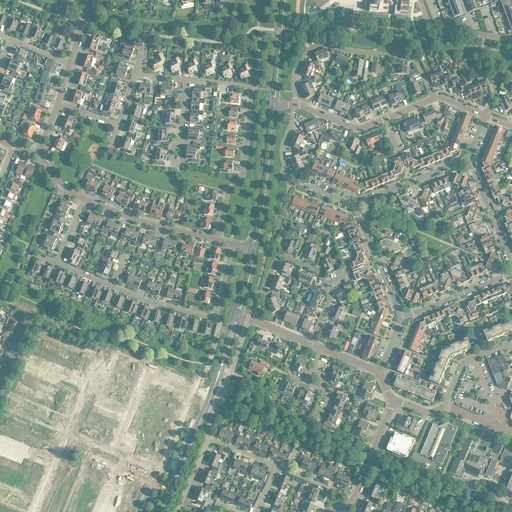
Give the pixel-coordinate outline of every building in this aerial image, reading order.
[(207,10),(213,10),(214,3),(210,3),(210,0),(202,0),(202,3),(207,4),(207,10)] [(232,8),(233,0),(220,0),(220,1),(217,0),(216,9),(220,10),(220,4),(233,5),(232,8)] [(502,5),(504,10),(511,7),(511,5),(511,2),(502,5)] [(478,3),(468,6),(470,12),(480,8),(478,3)] [(452,12),(460,9),(459,4),(450,7),(452,12)] [(395,6),(394,15),(401,15),(401,12),(403,12),(408,13),(408,8),(408,7),(395,6)] [(460,9),(452,12),(454,17),(462,14),(460,9)] [(6,23),(7,22),(9,16),(5,14),(4,17),(0,14),(0,26),(1,27),(4,20),(7,22),(6,23)] [(13,18),(9,16),(7,22),(6,23),(9,25),(7,29),(14,32),(18,22),(12,20),(13,18)] [(26,34),(29,35),(33,25),(29,23),(28,25),(22,23),(18,32),(25,36),(26,34)] [(33,25),(29,35),(32,36),(31,38),(38,41),(42,31),(36,29),(37,27),(33,25)] [(52,45),(53,43),(54,41),(56,36),(53,34),(52,34),(51,36),(45,34),(41,43),(49,46),(50,44),(52,45)] [(89,43),(98,45),(99,39),(106,42),(107,39),(95,35),(94,38),(91,37),(89,43)] [(60,37),(56,36),(54,41),(53,43),(56,44),(54,49),(62,52),(66,42),(60,40),(61,37),(60,37)] [(132,54),(134,48),(133,48),(134,45),(122,41),(120,45),(123,46),(122,50),(132,54)] [(87,49),(96,51),(98,45),(89,43),(87,49)] [(17,58),(23,61),(24,58),(22,57),(25,50),(20,48),(19,50),(16,48),(13,54),(18,56),(17,58)] [(320,51),(324,59),(330,57),(330,58),(334,56),(332,52),(328,53),(326,49),(320,51)] [(132,54),(122,50),(120,54),(118,53),(117,57),(129,61),(129,58),(131,59),(132,54)] [(318,65),(319,64),(322,63),(321,61),(324,59),(320,51),(314,54),(316,58),(313,61),(318,65)] [(159,69),(163,67),(160,62),(165,60),(161,53),(155,56),(156,57),(157,59),(155,61),(151,63),(155,71),(159,69)] [(83,60),(92,63),(94,57),(85,54),(83,60)] [(346,67),(348,62),(349,59),(338,55),(335,63),(346,67)] [(178,64),(180,63),(177,56),(173,58),(175,61),(172,62),(172,63),(168,64),(172,73),(176,71),(180,69),(178,64)] [(16,61),(11,59),(9,64),(18,68),(20,62),(22,63),(23,61),(17,58),(16,61)] [(193,73),(197,71),(195,66),(198,64),(195,58),(191,60),(192,63),(189,64),(186,66),(190,74),(193,72),(193,73)] [(55,72),(56,69),(57,66),(54,66),(55,62),(47,59),(45,65),(46,66),(45,69),(55,72)] [(83,60),(81,66),(91,69),(90,72),(96,74),(97,70),(94,68),(93,68),(91,67),(92,63),(83,60)] [(127,72),(128,67),(121,65),(122,62),(116,60),(114,64),(119,66),(118,69),(127,72)] [(215,66),(212,60),(208,62),(209,65),(207,66),(203,68),(207,76),(211,74),(211,75),(215,73),(212,67),(215,66)] [(366,81),(368,71),(368,69),(363,68),(364,61),(355,60),(353,76),(361,77),(360,80),(366,81)] [(304,68),(312,72),(314,68),(318,70),(320,68),(318,65),(313,61),(310,64),(306,62),(304,68)] [(229,62),(225,64),(227,66),(224,68),(220,70),(224,78),(228,76),(232,74),(230,69),(232,68),(229,62)] [(372,71),(372,73),(378,73),(378,72),(382,73),(383,68),(379,68),(379,65),(373,64),(374,63),(370,62),(369,70),(372,71)] [(247,63),(242,65),(244,68),(241,69),(241,70),(237,71),(241,79),(245,78),(249,76),(247,71),(250,69),(247,63)] [(20,68),(18,68),(9,64),(7,69),(12,71),(11,74),(17,76),(20,68)] [(395,65),(395,67),(390,67),(390,74),(396,74),(396,73),(409,75),(410,68),(395,65)] [(50,79),(51,76),(53,77),(55,72),(45,69),(43,68),(42,71),(43,71),(41,77),(50,79)] [(312,72),(304,68),(301,74),(305,76),(305,81),(314,81),(314,77),(310,75),(312,72)] [(446,84),(442,76),(440,70),(437,71),(436,68),(433,69),(434,72),(437,80),(440,79),(443,85),(446,84)] [(116,73),(112,72),(111,76),(117,78),(118,75),(125,78),(127,72),(118,69),(116,73)] [(78,78),(86,81),(88,75),(80,72),(78,78)] [(440,86),(437,80),(434,72),(428,75),(434,87),(436,86),(437,88),(440,86)] [(454,87),(450,79),(448,73),(442,76),(446,84),(448,83),(451,89),(454,87)] [(5,74),(3,80),(11,83),(13,78),(16,79),(17,76),(11,74),(10,76),(5,74)] [(50,79),(41,77),(40,83),(43,84),(43,87),(50,89),(51,84),(49,83),(50,79)] [(462,91),(459,83),(456,77),(450,79),(454,87),(456,86),(459,92),(462,91)] [(78,78),(76,84),(86,87),(85,90),(91,92),(92,89),(88,88),(88,86),(85,84),(86,81),(78,78)] [(419,86),(417,82),(414,83),(412,78),(406,81),(410,90),(413,96),(421,93),(418,87),(419,86)] [(121,91),(123,85),(116,83),(117,80),(111,79),(108,87),(112,88),(121,91)] [(478,82),(484,96),(487,95),(484,89),(487,88),(484,79),(478,82)] [(11,83),(3,80),(1,85),(5,87),(4,89),(10,92),(13,84),(11,83)] [(303,93),(312,89),(310,84),(314,83),(314,81),(305,81),(305,85),(301,87),(303,93)] [(467,96),(470,95),(467,86),(464,81),(459,83),(462,91),(464,90),(467,96)] [(472,84),(476,92),(478,91),(481,97),(484,96),(478,82),(472,84)] [(144,93),(145,84),(140,84),(139,88),(136,87),(136,93),(139,94),(139,93),(144,93)] [(145,84),(144,93),(150,94),(150,95),(153,95),(153,89),(150,89),(151,85),(145,84)] [(467,86),(470,95),(473,93),(475,99),(478,98),(476,92),(472,84),(467,86)] [(166,95),(167,86),(161,86),(161,87),(157,87),(156,97),(160,98),(161,95),(166,95)] [(167,86),(166,95),(167,95),(166,98),(167,99),(176,100),(177,91),(172,91),(172,87),(167,86)] [(200,99),(201,92),(205,92),(206,87),(194,86),(194,89),(193,89),(192,98),(193,98),(200,99)] [(50,89),(43,87),(42,89),(38,88),(36,94),(44,97),(45,93),(48,94),(50,89)] [(397,93),(394,94),(398,102),(403,100),(400,93),(403,92),(401,87),(398,88),(399,90),(396,91),(397,93)] [(111,98),(112,95),(119,97),(121,91),(112,88),(110,94),(107,93),(106,96),(111,98)] [(317,97),(318,94),(318,93),(314,95),(312,89),(303,93),(306,99),(312,96),(312,99),(316,100),(317,97)] [(85,90),(84,93),(74,90),(72,96),(81,99),(84,100),(86,96),(84,95),(85,93),(90,95),(91,92),(85,90)] [(324,105),(327,97),(324,95),(325,92),(320,90),(318,94),(317,97),(319,98),(318,102),(324,105)] [(0,99),(5,101),(7,97),(9,98),(11,94),(4,91),(3,94),(0,92),(0,99)] [(386,98),(384,94),(383,92),(380,93),(382,97),(377,99),(380,107),(386,105),(384,99),(386,98)] [(398,102),(394,94),(392,95),(391,93),(388,95),(387,92),(384,94),(386,98),(386,99),(389,98),(392,105),(398,102)] [(242,94),(230,93),(229,98),(231,98),(230,103),(239,104),(239,99),(240,99),(241,98),(241,94),(242,94)] [(509,99),(511,97),(511,96),(510,95),(507,93),(503,95),(504,98),(499,100),(502,106),(510,102),(509,99)] [(43,100),(44,97),(36,94),(34,100),(38,101),(37,104),(44,106),(46,101),(43,100)] [(332,103),(334,104),(337,97),(332,95),(331,98),(327,97),(324,105),(330,107),(332,103)] [(72,96),(70,102),(79,105),(81,99),(72,96)] [(115,109),(117,103),(111,101),(111,98),(106,96),(105,99),(108,100),(106,106),(115,109)] [(337,97),(334,104),(336,105),(334,109),(340,112),(344,103),(340,102),(341,99),(337,97)] [(380,107),(377,99),(371,101),(370,97),(367,99),(367,100),(369,105),(372,104),(374,110),(380,107)] [(191,110),(192,110),(199,111),(200,103),(204,104),(205,99),(200,99),(193,98),(193,101),(192,101),(191,110)] [(370,107),(369,105),(367,100),(353,106),(352,106),(351,110),(351,111),(353,114),(356,113),(358,119),(370,114),(368,108),(370,107)] [(344,103),(340,112),(349,115),(351,110),(352,106),(353,104),(348,102),(347,105),(344,103)] [(509,110),(511,110),(511,107),(510,102),(502,106),(504,112),(509,110)] [(42,111),(36,109),(37,106),(31,103),(28,108),(31,109),(30,112),(39,116),(42,111)] [(142,114),(144,109),(145,109),(146,106),(140,104),(139,107),(133,105),(132,111),(142,114)] [(115,109),(106,106),(104,112),(102,111),(101,114),(108,117),(109,114),(113,116),(115,109)] [(229,112),(229,117),(238,118),(238,113),(239,113),(239,112),(240,108),(228,107),(227,111),(228,112),(229,112)] [(162,118),(174,119),(175,113),(174,113),(174,110),(172,110),(166,109),(166,112),(166,116),(162,115),(162,118)] [(192,110),(192,113),(191,113),(190,122),(198,123),(199,115),(203,116),(203,111),(199,111),(192,110)] [(441,117),(438,112),(435,113),(433,110),(422,115),(426,122),(436,117),(437,119),(441,117)] [(141,122),(141,119),(143,114),(142,114),(132,111),(130,116),(135,118),(135,120),(141,122)] [(30,122),(32,120),(37,122),(39,116),(30,112),(29,116),(27,115),(25,120),(30,122)] [(460,118),(470,122),(472,116),(462,113),(460,118)] [(63,122),(71,125),(74,126),(76,121),(74,121),(75,118),(70,115),(69,118),(65,117),(63,122)] [(424,127),(421,120),(417,121),(416,117),(403,122),(407,133),(419,127),(420,129),(424,127)] [(165,121),(165,123),(164,127),(170,127),(171,124),(174,124),(174,119),(162,118),(161,120),(165,121)] [(458,123),(467,127),(470,122),(460,118),(458,123)] [(33,133),(35,127),(29,125),(30,122),(25,120),(23,119),(19,127),(23,129),(33,133)] [(138,130),(141,122),(135,120),(134,123),(128,121),(127,126),(138,130)] [(225,125),(224,126),(224,127),(224,128),(224,129),(225,129),(225,130),(226,130),(236,131),(237,126),(238,125),(238,121),(239,121),(226,120),(225,125)] [(310,123),(314,131),(317,129),(318,132),(324,134),(326,127),(318,124),(316,120),(310,123)] [(69,130),(71,125),(63,122),(61,127),(64,128),(63,131),(69,133),(70,130),(69,130)] [(302,132),(308,138),(311,137),(309,133),(314,131),(310,123),(304,125),(306,129),(302,132)] [(456,128),(465,132),(467,127),(458,123),(456,128)] [(136,138),(137,135),(138,130),(127,126),(125,132),(130,134),(130,136),(136,138)] [(188,134),(199,135),(199,131),(203,132),(203,127),(196,126),(196,129),(189,128),(188,134)] [(492,131),(502,135),(504,130),(495,126),(492,131)] [(157,136),(166,137),(167,132),(164,131),(164,128),(155,127),(155,131),(158,132),(157,136)] [(454,133),(463,137),(465,132),(456,128),(454,133)] [(24,139),(25,136),(31,138),(33,133),(23,129),(22,132),(19,131),(17,136),(24,139)] [(331,131),(328,130),(323,140),(327,142),(329,138),(340,142),(343,134),(332,130),(331,131)] [(490,136),(500,140),(502,135),(492,131),(490,136)] [(308,138),(302,132),(299,136),(295,134),(293,140),(301,144),(303,139),(307,141),(308,138)] [(226,143),(235,144),(236,139),(237,138),(237,134),(238,135),(238,134),(229,133),(228,138),(227,138),(226,143)] [(372,143),(378,141),(380,145),(383,144),(379,133),(366,138),(369,145),(370,149),(374,148),(372,143)] [(452,138),(461,142),(463,137),(454,133),(452,138)] [(194,144),(201,145),(205,145),(205,143),(202,139),(198,139),(199,135),(188,134),(188,141),(195,141),(195,144),(194,144)] [(56,137),(54,142),(63,146),(65,141),(66,141),(67,138),(61,136),(60,138),(56,137)] [(130,145),(132,140),(135,141),(136,138),(130,136),(129,139),(123,137),(122,143),(130,145)] [(157,136),(157,141),(154,141),(154,144),(162,145),(162,142),(166,143),(166,137),(157,136)] [(488,141),(498,145),(500,140),(490,136),(488,141)] [(351,138),(347,147),(354,150),(353,153),(357,155),(360,147),(356,146),(359,141),(351,138)] [(450,143),(459,147),(461,142),(452,138),(450,143)] [(294,152),(302,152),(304,148),(300,147),(301,144),(293,140),(290,146),(294,148),(294,152)] [(486,146),(496,150),(498,145),(488,141),(486,146)] [(63,146),(54,142),(52,147),(56,149),(55,152),(60,154),(62,151),(63,152),(65,147),(63,146)] [(130,145),(122,143),(120,148),(126,150),(125,152),(131,154),(131,151),(129,150),(130,145)] [(450,143),(447,149),(451,156),(453,155),(452,152),(455,151),(457,152),(459,147),(450,143)] [(187,152),(196,153),(196,149),(200,150),(200,145),(205,145),(201,145),(194,144),(194,147),(187,146),(187,152)] [(156,155),(164,156),(165,151),(162,150),(162,147),(153,146),(153,151),(156,152),(156,155)] [(225,156),(234,157),(234,152),(235,152),(236,151),(236,148),(236,147),(226,146),(225,156)] [(484,151),(494,155),(496,150),(486,146),(484,151)] [(443,151),(442,151),(446,158),(451,156),(447,149),(443,151)] [(378,158),(384,155),(382,150),(375,152),(378,158)] [(437,153),(441,160),(446,158),(442,151),(437,153)] [(482,156),(492,160),(494,155),(484,151),(482,156)] [(196,153),(187,152),(186,159),(192,159),(192,162),(198,163),(199,160),(195,159),(196,153)] [(293,165),(301,161),(299,157),(303,155),(302,152),(294,152),(294,157),(290,159),(293,165)] [(407,160),(411,158),(409,153),(405,155),(404,153),(401,154),(402,156),(404,162),(405,164),(408,163),(407,160)] [(441,160),(437,153),(432,155),(436,162),(441,160)] [(167,156),(164,156),(156,155),(153,155),(152,164),(160,165),(161,164),(163,164),(163,161),(164,162),(164,160),(166,160),(167,156)] [(432,155),(427,157),(431,164),(436,162),(432,155)] [(483,165),(481,166),(482,169),(489,166),(492,160),(482,156),(480,161),(482,162),(483,165)] [(400,166),(403,165),(402,162),(400,157),(392,160),(395,165),(399,163),(400,166)] [(431,164),(427,157),(423,159),(426,166),(431,164)] [(421,168),(418,161),(417,161),(412,159),(411,158),(407,160),(408,163),(405,164),(406,166),(407,166),(414,169),(414,168),(417,167),(418,170),(421,168)] [(220,169),(219,172),(227,173),(228,170),(232,171),(233,165),(234,164),(235,161),(235,160),(224,159),(223,169),(220,169)] [(426,166),(423,159),(418,161),(421,168),(426,166)] [(24,168),(24,167),(23,167),(25,164),(20,161),(18,166),(15,164),(12,172),(17,174),(16,175),(20,177),(21,175),(24,168)] [(302,164),(301,161),(293,165),(295,171),(298,169),(301,174),(305,172),(304,170),(308,168),(306,163),(302,164)] [(316,174),(320,164),(315,162),(311,172),(316,174)] [(404,167),(403,165),(400,166),(399,163),(395,165),(395,166),(393,171),(392,172),(395,179),(398,178),(397,175),(399,174),(400,174),(403,168),(404,167)] [(325,166),(320,164),(316,174),(321,176),(325,166)] [(27,169),(24,168),(21,175),(26,177),(25,179),(29,181),(33,171),(32,171),(34,167),(29,165),(27,169)] [(330,168),(325,166),(321,176),(326,178),(330,168)] [(482,169),(484,174),(491,171),(489,166),(482,169)] [(335,171),(330,168),(326,178),(331,180),(335,171)] [(337,185),(343,172),(341,171),(340,175),(336,173),(332,182),(337,185)] [(486,179),(493,176),(491,171),(484,174),(486,179)] [(344,172),(343,172),(337,185),(342,187),(346,177),(343,176),(344,172)] [(387,174),(390,181),(395,179),(392,172),(387,174)] [(448,184),(451,182),(456,185),(459,175),(454,173),(453,175),(445,178),(446,179),(448,184)] [(382,176),(385,183),(390,181),(387,174),(382,176)] [(90,191),(94,182),(96,178),(88,175),(85,181),(88,182),(85,189),(90,191)] [(346,177),(342,187),(347,189),(353,176),(351,175),(350,179),(346,177)] [(353,176),(347,189),(352,191),(356,182),(353,180),(354,176),(353,176)] [(377,178),(380,185),(385,183),(382,176),(377,178)] [(469,188),(469,189),(470,188),(467,181),(466,180),(467,179),(462,176),(458,185),(463,187),(464,190),(469,188)] [(488,184),(495,181),(493,176),(486,179),(488,184)] [(372,180),(375,187),(380,185),(377,178),(372,180)] [(441,181),(445,190),(450,188),(448,184),(446,179),(441,181)] [(90,191),(95,193),(98,186),(101,187),(103,181),(101,180),(99,185),(94,182),(90,191)] [(367,182),(370,189),(375,187),(372,180),(367,182)] [(103,181),(101,187),(104,188),(101,195),(106,197),(110,187),(105,185),(106,183),(103,181)] [(444,190),(445,190),(441,181),(436,183),(440,192),(442,191),(443,192),(445,191),(444,190)] [(495,181),(488,184),(490,189),(497,186),(495,181)] [(14,194),(16,190),(18,191),(19,186),(10,182),(9,183),(6,182),(4,187),(8,189),(7,191),(14,194)] [(362,190),(363,192),(365,191),(362,184),(356,182),(352,191),(358,193),(358,191),(362,190)] [(365,191),(370,189),(367,182),(362,184),(365,191)] [(434,192),(434,194),(440,192),(436,183),(431,185),(434,192)] [(432,192),(434,192),(431,185),(431,184),(423,187),(424,189),(422,193),(431,196),(432,192)] [(497,186),(490,189),(492,194),(499,191),(497,186)] [(106,197),(111,199),(114,193),(117,194),(119,188),(116,187),(115,189),(110,187),(106,197)] [(117,194),(119,195),(117,202),(122,204),(125,196),(127,191),(119,188),(117,194)] [(471,193),(469,189),(469,188),(464,190),(460,192),(462,197),(471,193)] [(207,201),(215,203),(216,197),(215,197),(216,194),(217,194),(217,191),(211,190),(209,197),(208,197),(207,201)] [(10,203),(11,201),(12,199),(14,199),(16,195),(14,194),(7,191),(6,191),(6,192),(2,191),(0,196),(4,197),(3,200),(10,203)] [(122,204),(127,206),(128,203),(131,205),(133,200),(135,194),(132,193),(127,191),(125,196),(122,204)] [(499,191),(492,194),(494,199),(501,196),(499,191)] [(431,196),(422,193),(420,196),(419,197),(422,205),(423,205),(424,207),(428,206),(427,203),(430,202),(429,200),(431,196)] [(461,203),(464,202),(473,198),(471,193),(462,197),(459,198),(461,203)] [(133,200),(136,201),(133,208),(139,210),(141,202),(139,201),(141,196),(138,195),(135,194),(133,200)] [(406,209),(407,206),(411,197),(407,196),(406,194),(398,197),(401,203),(403,204),(401,207),(406,209)] [(291,205),(296,208),(300,198),(295,196),(291,205)] [(501,196),(494,199),(495,201),(498,200),(499,203),(499,204),(506,207),(506,208),(508,207),(507,204),(510,203),(508,198),(507,199),(502,197),(501,196)] [(415,199),(411,197),(407,206),(413,209),(419,206),(416,198),(415,199)] [(58,210),(68,214),(70,211),(68,210),(69,208),(68,207),(69,205),(66,204),(68,201),(61,198),(59,204),(60,205),(58,210)] [(300,198),(296,208),(301,210),(305,200),(300,198)] [(466,207),(468,206),(475,203),(473,198),(464,202),(466,207)] [(12,204),(10,203),(3,200),(2,201),(0,199),(0,205),(1,206),(0,208),(0,209),(7,212),(9,207),(10,208),(12,204)] [(139,210),(144,212),(146,205),(149,206),(151,200),(148,199),(147,203),(141,202),(139,210)] [(149,206),(152,207),(150,214),(156,215),(158,207),(153,205),(154,201),(151,200),(149,206)] [(305,200),(301,210),(306,212),(310,202),(305,200)] [(156,215),(161,217),(163,209),(166,210),(167,204),(159,202),(158,207),(156,215)] [(203,214),(212,216),(213,211),(212,211),(213,208),(214,205),(204,202),(203,205),(206,206),(205,211),(204,210),(203,214)] [(310,202),(306,212),(311,214),(315,204),(310,202)] [(468,206),(469,208),(467,211),(476,215),(478,211),(479,210),(476,202),(475,203),(468,206)] [(167,204),(166,210),(169,211),(167,218),(172,219),(175,211),(169,209),(170,205),(167,204)] [(315,204),(311,214),(316,216),(320,207),(315,204)] [(322,221),(328,208),(323,205),(319,215),(322,216),(321,220),(322,221)] [(175,211),(172,219),(178,221),(180,213),(182,214),(184,208),(181,207),(180,212),(175,211)] [(333,210),(328,208),(322,221),(324,221),(326,218),(329,219),(333,210)] [(0,219),(3,221),(5,216),(7,217),(9,213),(7,212),(0,209),(0,219)] [(68,214),(58,210),(56,214),(55,214),(54,217),(60,219),(61,217),(65,218),(66,216),(67,217),(68,214)] [(332,225),(338,212),(333,210),(329,219),(332,220),(331,224),(332,225)] [(474,219),(476,215),(467,211),(466,215),(464,216),(467,224),(475,220),(474,219)] [(339,223),(343,214),(338,212),(332,225),(334,226),(336,222),(339,223)] [(93,225),(96,217),(90,214),(89,218),(85,217),(83,224),(89,226),(90,224),(93,225)] [(339,223),(345,225),(350,223),(349,223),(352,222),(351,220),(348,221),(347,218),(348,216),(343,214),(339,223)] [(211,219),(199,216),(199,219),(203,220),(202,224),(201,224),(200,228),(208,230),(210,225),(209,224),(209,222),(210,222),(211,219)] [(52,225),(62,229),(63,226),(62,226),(63,224),(61,223),(62,221),(60,221),(60,219),(54,217),(52,220),(54,220),(52,225)] [(101,231),(104,224),(101,223),(102,219),(96,217),(93,225),(96,226),(95,229),(101,231)] [(104,224),(101,231),(107,234),(108,231),(111,232),(115,224),(109,222),(108,223),(105,221),(104,224)] [(350,223),(345,225),(345,226),(342,227),(344,232),(347,230),(354,227),(352,222),(349,223),(350,223)] [(473,233),(477,234),(480,226),(477,224),(476,222),(468,226),(471,234),(473,233)] [(298,223),(296,226),(292,224),(289,231),(298,235),(300,231),(303,233),(306,227),(298,223)] [(120,227),(115,224),(111,232),(114,234),(113,236),(119,239),(122,232),(119,231),(120,227)] [(62,229),(52,225),(50,230),(48,229),(47,232),(54,235),(55,232),(59,234),(60,232),(61,232),(62,229)] [(480,236),(481,237),(481,238),(488,235),(489,235),(486,227),(484,227),(480,226),(477,234),(480,236)] [(349,235),(356,232),(354,227),(347,230),(349,235)] [(133,232),(127,229),(127,230),(124,229),(120,240),(125,242),(126,239),(130,240),(133,232)] [(54,235),(47,232),(46,235),(47,236),(45,241),(55,245),(57,242),(56,241),(56,239),(53,238),(54,235)] [(133,232),(130,240),(133,241),(132,245),(137,247),(139,241),(136,240),(139,234),(133,232)] [(351,240),(358,237),(356,232),(349,235),(351,240)] [(143,244),(149,245),(151,236),(145,235),(143,241),(140,240),(139,247),(142,247),(143,244)] [(481,238),(481,237),(479,238),(481,243),(490,240),(488,235),(481,238)] [(151,236),(149,245),(152,246),(152,250),(157,251),(158,245),(155,244),(157,238),(151,236)] [(77,247),(83,250),(86,244),(83,243),(84,240),(76,237),(74,242),(79,244),(77,247)] [(353,245),(361,242),(358,237),(351,240),(353,245)] [(291,253),(293,247),(297,249),(300,242),(293,239),(292,242),(287,240),(283,250),(291,253)] [(389,251),(392,242),(386,239),(382,241),(380,242),(383,250),(385,249),(389,251)] [(164,249),(168,250),(170,241),(164,240),(163,246),(160,245),(159,251),(164,252),(164,249)] [(483,248),(492,245),(490,240),(481,243),(483,248)] [(55,245),(45,241),(43,246),(42,245),(41,248),(47,250),(48,248),(52,249),(53,247),(54,248),(55,245)] [(170,241),(168,250),(174,251),(173,255),(176,255),(178,249),(175,249),(176,243),(170,241)] [(355,250),(363,247),(361,242),(353,245),(355,250)] [(392,242),(389,251),(392,252),(393,254),(401,251),(398,244),(392,242)] [(313,260),(316,251),(319,253),(321,248),(317,247),(315,247),(315,249),(311,248),(312,245),(306,243),(304,249),(308,251),(305,257),(313,260)] [(186,257),(186,254),(188,245),(183,244),(181,251),(178,251),(177,257),(180,258),(180,256),(186,257)] [(188,245),(186,254),(192,255),(190,260),(193,261),(195,255),(192,254),(194,247),(188,245)] [(330,248),(324,245),(321,252),(327,255),(330,248)] [(494,250),(492,245),(483,248),(485,254),(489,252),(494,250)] [(81,255),(83,250),(77,247),(76,250),(71,248),(69,254),(77,257),(78,254),(81,255)] [(365,252),(363,247),(355,250),(357,255),(365,252)] [(99,256),(103,258),(109,260),(110,257),(114,259),(117,254),(116,253),(117,251),(110,248),(108,252),(104,250),(102,254),(100,253),(99,256)] [(221,249),(214,248),(212,255),(211,255),(210,259),(218,261),(220,255),(219,255),(219,252),(220,252),(221,249)] [(495,249),(494,250),(489,252),(491,254),(488,259),(498,263),(500,258),(498,257),(498,256),(495,249)] [(359,265),(361,268),(363,267),(362,266),(365,259),(364,259),(363,256),(366,255),(365,252),(357,255),(358,256),(355,261),(355,262),(356,266),(359,265)] [(393,262),(402,265),(404,262),(405,261),(402,253),(394,256),(395,258),(393,262)] [(77,257),(69,254),(69,255),(68,255),(67,255),(66,257),(66,258),(67,258),(67,259),(70,260),(69,263),(71,264),(76,266),(80,258),(77,257)] [(103,258),(100,263),(103,264),(102,267),(110,271),(112,265),(107,263),(109,260),(103,258)] [(329,258),(322,261),(326,271),(333,269),(329,258)] [(40,263),(33,261),(29,270),(35,273),(35,274),(38,275),(42,266),(39,265),(40,263)] [(216,267),(217,264),(209,262),(208,265),(209,265),(208,269),(207,269),(206,273),(215,275),(216,270),(215,269),(216,267)] [(281,274),(288,277),(290,273),(288,272),(290,266),(281,262),(278,270),(282,272),(281,274)] [(356,266),(355,262),(349,264),(352,271),(361,268),(359,265),(356,266)] [(402,265),(393,262),(392,266),(390,266),(393,274),(394,274),(401,271),(401,270),(400,269),(402,265)] [(494,271),(497,265),(488,262),(485,267),(483,268),(485,272),(485,273),(485,274),(492,271),(492,270),(494,271)] [(457,265),(455,266),(456,268),(449,271),(453,279),(454,278),(458,280),(462,271),(459,264),(457,265)] [(480,274),(485,273),(485,272),(483,268),(481,264),(476,266),(480,274)] [(467,272),(470,279),(470,278),(475,277),(471,268),(470,265),(465,267),(467,272)] [(54,271),(51,270),(52,268),(46,266),(42,275),(48,278),(47,279),(50,280),(54,271)] [(110,271),(102,267),(98,266),(96,271),(97,272),(96,274),(102,277),(103,274),(108,276),(110,271)] [(476,266),(471,268),(475,277),(480,274),(476,266)] [(368,281),(375,278),(374,275),(371,276),(370,274),(371,273),(364,270),(363,269),(361,270),(363,273),(360,274),(362,278),(363,278),(367,280),(368,281)] [(58,271),(54,280),(58,282),(57,284),(58,287),(61,288),(66,276),(63,275),(64,273),(63,273),(63,272),(63,271),(60,270),(59,270),(59,271),(58,271)] [(132,286),(133,285),(136,277),(132,276),(134,272),(128,270),(126,275),(129,277),(127,283),(128,283),(127,284),(132,286)] [(363,273),(361,270),(353,273),(356,280),(362,278),(360,274),(363,273)] [(396,279),(405,275),(403,270),(401,270),(401,271),(394,274),(396,279)] [(440,277),(439,281),(447,284),(449,280),(451,280),(446,270),(442,271),(443,274),(439,275),(440,277)] [(467,272),(465,273),(462,271),(458,280),(462,281),(463,283),(471,280),(470,278),(470,279),(467,272)] [(304,283),(308,273),(306,272),(305,274),(301,273),(300,276),(297,275),(294,282),(300,284),(301,282),(304,283)] [(311,290),(316,287),(315,283),(316,283),(314,279),(313,279),(313,278),(310,276),(311,274),(308,273),(304,283),(308,285),(307,287),(310,289),(311,290)] [(273,282),(282,285),(283,282),(288,283),(290,278),(288,277),(281,274),(280,277),(276,276),(273,282)] [(133,285),(139,288),(141,282),(144,283),(146,278),(141,275),(140,279),(136,277),(133,285)] [(399,284),(407,280),(405,275),(396,279),(399,284)] [(76,278),(70,276),(66,285),(72,288),(71,289),(74,290),(78,281),(75,280),(76,278)] [(213,281),(214,278),(206,276),(205,279),(206,279),(205,284),(204,283),(203,287),(211,289),(213,284),(212,284),(212,281),(213,281)] [(146,291),(152,293),(155,285),(152,283),(153,280),(147,278),(145,283),(148,284),(146,291)] [(370,286),(377,283),(375,278),(368,281),(370,286)] [(399,284),(400,288),(401,289),(405,287),(409,285),(407,280),(399,284)] [(447,284),(439,281),(437,284),(436,285),(435,285),(438,292),(438,293),(446,290),(446,288),(447,284)] [(82,296),(83,295),(84,295),(86,296),(90,287),(87,286),(88,284),(81,282),(77,291),(80,292),(78,295),(79,296),(82,297),(82,296)] [(152,293),(153,293),(152,294),(157,296),(158,295),(161,289),(164,290),(166,284),(160,282),(158,286),(155,285),(152,293)] [(279,294),(282,296),(283,296),(285,290),(280,289),(282,285),(273,282),(271,288),(275,289),(274,292),(279,294)] [(338,300),(348,296),(350,296),(347,289),(351,288),(349,283),(342,285),(344,288),(335,292),(338,300)] [(379,288),(377,283),(370,286),(372,291),(379,288)] [(435,283),(430,285),(433,294),(438,292),(435,285),(436,285),(435,283)] [(173,299),(175,291),(172,290),(173,286),(167,285),(165,291),(168,291),(167,298),(173,299)] [(430,285),(425,287),(428,296),(433,294),(430,285)] [(502,295),(507,293),(504,285),(499,287),(502,295)] [(100,289),(94,287),(90,296),(95,299),(95,300),(98,301),(102,292),(99,291),(100,289)] [(311,299),(321,303),(322,300),(320,300),(321,296),(320,296),(321,295),(319,291),(318,292),(316,287),(311,290),(311,291),(310,294),(312,295),(311,299)] [(401,289),(400,288),(399,289),(402,296),(403,296),(402,298),(408,300),(411,291),(406,289),(405,287),(401,289)] [(428,296),(425,287),(419,289),(421,293),(423,298),(424,298),(428,296)] [(494,290),(497,297),(502,295),(499,287),(494,290)] [(173,299),(179,301),(181,295),(184,295),(186,288),(183,288),(181,292),(175,291),(173,299)] [(379,288),(372,291),(374,296),(381,293),(379,288)] [(210,295),(210,292),(203,290),(202,298),(200,297),(199,301),(208,303),(209,298),(208,298),(209,295),(210,295)] [(497,297),(494,290),(489,292),(492,299),(497,297)] [(106,291),(102,300),(101,303),(106,306),(106,307),(110,308),(114,296),(111,295),(112,293),(106,291)] [(269,307),(277,304),(275,300),(277,299),(279,294),(274,292),(272,292),(271,296),(272,299),(267,301),(269,307)] [(421,293),(419,294),(414,292),(410,301),(415,304),(416,302),(417,302),(424,299),(424,298),(423,298),(421,293)] [(492,299),(489,292),(484,294),(487,301),(492,299)] [(381,293),(374,296),(376,301),(383,298),(381,293)] [(487,301),(484,294),(479,296),(482,303),(487,301)] [(124,298),(118,296),(114,305),(120,308),(120,309),(123,310),(126,302),(123,300),(124,298)] [(474,298),(477,305),(482,303),(479,296),(474,298)] [(386,303),(383,298),(376,301),(378,306),(386,303)] [(477,305),(474,298),(472,299),(473,302),(470,303),(469,302),(466,309),(465,310),(466,312),(469,311),(470,313),(475,312),(474,311),(476,306),(477,305)] [(320,306),(321,303),(311,299),(309,303),(307,302),(305,307),(312,310),(313,307),(316,308),(318,305),(320,306)] [(136,303),(130,301),(126,310),(132,313),(132,314),(135,315),(139,306),(135,305),(136,303)] [(384,307),(387,305),(386,303),(378,306),(376,312),(385,316),(387,311),(385,310),(384,307)] [(282,315),(283,314),(285,309),(281,307),(279,308),(277,304),(269,307),(272,313),(277,311),(278,313),(282,315)] [(335,305),(330,317),(339,320),(343,311),(344,312),(346,307),(340,304),(338,307),(335,305)] [(148,308),(142,306),(138,315),(144,318),(144,319),(147,320),(151,311),(148,310),(148,308)] [(284,321),(290,323),(293,315),(289,313),(291,310),(289,310),(289,308),(286,307),(285,309),(283,314),(286,315),(284,321)] [(449,308),(452,316),(453,315),(458,317),(458,318),(463,317),(461,314),(464,312),(463,310),(462,311),(456,308),(455,309),(452,310),(451,307),(449,308)] [(444,310),(447,318),(452,316),(449,308),(444,310)] [(439,312),(442,320),(447,318),(444,310),(439,312)] [(160,313),(154,311),(151,321),(157,323),(157,324),(161,325),(163,316),(160,315),(160,313)] [(477,317),(475,312),(470,313),(469,311),(466,312),(469,320),(477,317)] [(298,320),(301,321),(304,315),(299,313),(298,313),(294,312),(293,315),(290,323),(296,326),(298,320)] [(370,315),(383,321),(385,316),(376,312),(374,315),(371,314),(370,315)] [(434,315),(437,322),(442,320),(439,312),(434,315)] [(468,320),(464,312),(461,314),(463,317),(458,318),(460,324),(468,320)] [(169,326),(168,328),(169,330),(172,331),(176,319),(172,318),(173,316),(166,314),(164,324),(169,326)] [(308,317),(304,315),(301,321),(300,324),(303,325),(302,328),(309,331),(312,323),(307,320),(308,317)] [(372,322),(381,326),(383,321),(370,315),(369,317),(373,319),(372,322)] [(7,326),(5,331),(12,334),(17,322),(10,320),(11,318),(8,316),(5,325),(7,326)] [(508,333),(511,335),(511,320),(508,319),(503,321),(504,323),(498,326),(496,321),(497,321),(495,316),(490,319),(492,323),(494,327),(485,331),(484,329),(482,330),(487,342),(508,333)] [(186,319),(179,317),(177,327),(183,329),(183,330),(186,331),(188,322),(185,321),(186,319)] [(427,326),(432,324),(429,317),(424,319),(427,326)] [(424,332),(427,326),(424,319),(421,320),(422,322),(419,324),(417,323),(415,328),(424,332)] [(199,333),(201,324),(198,323),(198,321),(192,320),(190,330),(196,331),(196,332),(199,333)] [(342,326),(329,321),(328,324),(327,324),(325,329),(328,330),(325,336),(331,339),(331,337),(334,338),(338,330),(340,331),(342,326)] [(379,331),(381,326),(372,322),(370,325),(366,324),(366,325),(379,331)] [(199,333),(198,336),(200,337),(201,336),(202,333),(208,334),(211,324),(204,323),(204,325),(201,324),(199,333)] [(379,331),(366,325),(365,327),(369,329),(367,332),(377,336),(379,331)] [(413,333),(426,339),(427,337),(423,335),(424,332),(415,328),(413,333)] [(38,333),(34,343),(40,346),(44,336),(38,333)] [(257,343),(256,345),(261,348),(262,346),(266,348),(269,342),(264,340),(263,342),(262,341),(264,336),(257,333),(254,342),(257,343)] [(411,338),(420,342),(422,339),(425,340),(426,339),(413,333),(411,338)] [(440,347),(437,356),(439,357),(435,366),(431,364),(431,363),(429,362),(426,368),(429,369),(429,368),(434,370),(430,379),(427,378),(427,380),(439,385),(450,357),(471,349),(466,337),(464,337),(465,340),(456,343),(454,339),(455,339),(453,334),(447,336),(449,341),(450,340),(452,345),(446,347),(445,345),(440,347)] [(366,341),(375,344),(377,339),(368,335),(366,341)] [(44,336),(40,346),(46,348),(50,338),(44,336)] [(50,338),(46,348),(52,351),(56,341),(50,338)] [(420,342),(411,338),(409,343),(422,349),(423,347),(419,345),(420,342)] [(56,341),(52,351),(57,353),(61,343),(56,341)] [(373,349),(375,344),(366,341),(364,345),(373,349)] [(61,343),(57,353),(63,355),(67,345),(61,343)] [(288,347),(277,343),(276,346),(273,345),(270,351),(277,354),(278,351),(285,354),(288,347)] [(422,349),(409,343),(407,348),(416,352),(417,349),(421,350),(422,349)] [(67,345),(63,355),(69,358),(73,348),(67,345)] [(373,349),(364,345),(362,350),(371,354),(373,349)] [(371,354),(362,350),(359,356),(369,360),(371,354)] [(402,355),(411,359),(413,354),(404,350),(402,355)] [(76,356),(74,359),(80,362),(82,359),(89,362),(92,356),(89,354),(89,353),(86,352),(86,353),(82,352),(79,357),(76,356)] [(402,355),(400,360),(409,364),(411,359),(402,355)] [(493,371),(507,365),(503,355),(489,361),(493,371)] [(121,356),(119,361),(128,365),(129,365),(131,360),(130,360),(121,356)] [(295,359),(294,362),(307,368),(308,365),(306,364),(308,360),(299,356),(297,360),(295,359)] [(74,359),(73,363),(76,364),(74,370),(84,374),(87,368),(85,367),(82,366),(79,365),(80,362),(74,359)] [(131,360),(129,365),(130,366),(139,369),(141,364),(132,361),(131,360)] [(409,364),(400,360),(398,365),(407,369),(409,364)] [(119,361),(117,366),(126,370),(127,370),(129,365),(128,365),(119,361)] [(252,361),(249,368),(262,374),(265,367),(266,367),(268,364),(261,361),(260,364),(252,361)] [(307,368),(294,362),(291,369),(301,374),(302,371),(305,372),(307,368)] [(332,375),(340,378),(342,375),(343,375),(346,370),(338,366),(339,365),(334,363),(330,371),(333,372),(332,375)] [(129,365),(127,370),(128,371),(137,374),(139,369),(130,366),(129,365)] [(405,374),(407,369),(398,365),(395,371),(405,374)] [(495,376),(509,370),(507,365),(493,371),(495,376)] [(117,366),(115,371),(124,375),(125,375),(127,370),(126,370),(117,366)] [(74,370),(72,375),(82,379),(84,374),(74,370)] [(127,370),(125,375),(126,376),(135,379),(137,374),(128,371),(127,370)] [(499,384),(510,372),(509,370),(495,376),(499,384)] [(115,371),(113,376),(122,380),(123,380),(125,375),(124,375),(115,371)] [(413,380),(410,379),(409,381),(399,377),(400,375),(395,372),(391,381),(392,383),(394,384),(393,386),(432,402),(438,388),(436,387),(434,392),(425,388),(426,385),(422,384),(421,386),(412,382),(413,380)] [(507,388),(511,376),(511,373),(510,372),(499,384),(507,388)] [(125,375),(123,380),(124,381),(133,384),(135,379),(126,376),(125,375)] [(340,378),(332,375),(331,377),(329,376),(327,382),(336,386),(337,384),(338,384),(340,378)] [(113,376),(111,381),(120,385),(121,385),(123,380),(122,380),(113,376)] [(123,380),(121,385),(122,385),(131,389),(133,384),(124,381),(123,380)] [(281,393),(284,394),(289,381),(286,380),(285,382),(281,380),(277,391),(281,393)] [(18,381),(14,391),(21,394),(25,384),(18,381)] [(111,381),(109,386),(118,389),(119,390),(121,385),(120,385),(111,381)] [(289,381),(284,394),(291,397),(295,387),(292,386),(294,383),(289,381)] [(360,388),(373,394),(375,390),(373,390),(374,386),(365,382),(363,386),(361,385),(360,388)] [(25,384),(21,394),(28,396),(32,386),(25,384)] [(68,385),(66,391),(75,395),(78,389),(68,385)] [(121,385),(119,390),(120,390),(129,394),(131,389),(122,385),(121,385)] [(32,386),(28,396),(34,399),(38,389),(32,386)] [(109,386),(107,391),(116,394),(117,395),(119,390),(118,389),(109,386)] [(149,386),(146,393),(156,397),(159,390),(157,389),(155,389),(153,388),(152,387),(149,386)] [(296,400),(303,403),(309,390),(305,388),(303,391),(301,389),(296,400)] [(371,398),(373,394),(360,388),(357,395),(367,399),(369,397),(371,398)] [(38,389),(34,399),(41,402),(45,392),(38,389)] [(119,390),(117,395),(118,395),(127,399),(129,394),(120,390),(119,390)] [(309,390),(303,403),(306,404),(307,402),(311,404),(315,394),(311,393),(312,391),(309,390)] [(60,395),(58,398),(64,401),(66,397),(69,399),(71,400),(73,401),(75,395),(66,391),(63,396),(60,395)] [(107,391),(105,396),(113,400),(115,400),(117,395),(116,394),(107,391)] [(336,399),(345,403),(347,397),(346,397),(347,395),(337,391),(335,396),(337,397),(336,399)] [(45,392),(41,402),(48,405),(52,395),(45,392)] [(146,393),(143,399),(153,404),(156,397),(146,393)] [(117,395),(115,400),(116,401),(125,404),(127,399),(118,395),(117,395)] [(173,396),(170,403),(180,407),(182,400),(180,399),(178,398),(176,397),(174,396),(173,396)] [(58,398),(57,402),(60,403),(58,409),(68,413),(70,407),(63,404),(64,401),(58,398)] [(143,399),(140,406),(150,410),(153,404),(143,399)] [(345,403),(336,399),(335,402),(333,401),(331,406),(340,410),(341,408),(342,409),(345,403)] [(170,403),(167,409),(177,413),(180,407),(170,403)] [(362,409),(375,415),(377,412),(375,411),(376,407),(367,403),(365,407),(363,406),(362,409)] [(140,406),(138,413),(148,417),(150,410),(140,406)] [(330,415),(338,418),(341,412),(340,412),(340,410),(331,406),(329,411),(331,412),(330,415)] [(167,409),(164,416),(174,420),(177,413),(167,409)] [(374,419),(375,415),(362,409),(359,416),(369,421),(371,418),(374,419)] [(5,413),(1,423),(8,426),(12,416),(5,413)] [(138,413),(135,419),(145,424),(148,417),(138,413)] [(90,436),(91,437),(108,444),(109,444),(110,441),(117,424),(118,424),(117,423),(99,416),(98,416),(97,415),(95,419),(97,419),(91,433),(90,436)] [(336,424),(338,418),(330,415),(329,418),(327,417),(323,425),(329,428),(331,424),(334,426),(335,424),(336,424)] [(399,417),(396,424),(412,431),(416,421),(403,415),(399,417)] [(12,416),(8,426),(14,428),(18,419),(12,416)] [(164,416),(161,423),(171,427),(174,420),(164,416)] [(18,419),(14,428),(21,431),(25,421),(18,419)] [(135,419),(132,426),(142,430),(145,424),(135,419)] [(356,423),(355,426),(368,432),(370,429),(368,428),(369,424),(360,420),(358,424),(356,423)] [(25,421),(21,431),(28,434),(32,424),(25,421)] [(161,423),(159,429),(169,433),(171,427),(161,423)] [(458,427),(447,423),(439,426),(433,424),(429,434),(425,444),(420,454),(429,457),(429,456),(433,458),(432,460),(442,465),(448,451),(449,451),(445,449),(447,445),(450,446),(458,427)] [(32,424),(28,434),(35,437),(39,427),(32,424)] [(224,439),(228,431),(224,429),(226,426),(221,424),(218,430),(221,431),(218,437),(224,439)] [(132,426),(129,433),(139,437),(142,430),(132,426)] [(368,432),(355,426),(352,433),(362,438),(364,435),(367,436),(368,432)] [(159,429),(156,436),(166,440),(169,433),(159,429)] [(235,437),(238,431),(235,430),(234,433),(228,431),(224,439),(230,442),(233,436),(235,437)] [(43,435),(41,439),(47,441),(49,438),(56,441),(59,435),(49,431),(46,437),(43,435)] [(238,431),(235,437),(238,438),(235,444),(241,446),(245,438),(239,436),(240,432),(238,431)] [(402,456),(403,457),(405,457),(407,458),(410,450),(410,451),(415,440),(414,439),(403,434),(402,435),(403,435),(394,432),(393,434),(393,435),(392,437),(392,438),(391,438),(386,449),(387,450),(399,456),(399,455),(402,456)] [(156,436),(153,443),(163,447),(166,440),(156,436)] [(252,444),(255,438),(250,436),(249,439),(245,438),(241,446),(247,449),(250,443),(252,444)] [(255,438),(252,444),(255,445),(253,451),(259,453),(262,445),(258,444),(260,440),(255,438)] [(450,471),(449,473),(461,478),(464,471),(478,476),(479,474),(483,476),(488,478),(488,477),(489,475),(491,476),(492,476),(491,476),(492,474),(494,469),(495,469),(494,469),(497,462),(505,465),(506,463),(510,452),(511,451),(511,450),(504,448),(506,445),(496,441),(493,450),(487,447),(486,450),(485,452),(478,449),(476,448),(475,448),(477,443),(466,438),(458,458),(455,457),(452,464),(452,466),(450,471)] [(41,439),(40,442),(44,444),(41,449),(51,453),(54,448),(52,447),(49,446),(46,445),(47,441),(41,439)] [(272,445),(270,451),(268,454),(271,455),(270,458),(276,460),(280,451),(274,448),(276,444),(273,443),(272,445)] [(262,445),(259,453),(265,456),(267,450),(270,451),(272,445),(269,444),(268,448),(262,445)] [(41,449),(39,455),(49,459),(51,453),(41,449)] [(280,451),(276,460),(282,463),(282,462),(286,464),(288,458),(289,459),(292,453),(284,450),(283,452),(280,451)] [(210,459),(218,462),(220,459),(223,460),(225,455),(220,452),(218,455),(213,453),(210,459)] [(310,462),(311,458),(303,455),(298,466),(301,467),(307,470),(310,462)] [(218,462),(210,459),(208,465),(213,467),(212,470),(218,472),(219,469),(216,468),(218,462)] [(236,468),(239,469),(242,462),(236,459),(235,463),(232,462),(228,471),(230,472),(232,469),(235,470),(236,468)] [(314,463),(310,462),(307,470),(313,472),(315,467),(318,468),(320,462),(315,460),(314,463)] [(90,461),(87,467),(91,469),(90,472),(96,474),(100,465),(96,463),(96,462),(93,461),(92,462),(90,461)] [(246,476),(249,470),(246,469),(248,464),(242,462),(239,469),(243,470),(241,474),(246,476)] [(324,464),(320,462),(318,468),(320,469),(318,475),(324,477),(327,469),(324,467),(325,465),(324,464)] [(337,462),(335,468),(329,466),(327,469),(324,477),(330,480),(332,474),(335,475),(338,467),(340,463),(337,462)] [(33,465),(30,471),(40,475),(42,469),(33,465)] [(249,470),(246,476),(245,479),(247,479),(248,477),(255,479),(259,469),(253,466),(251,471),(249,470)] [(341,468),(338,467),(335,475),(337,476),(335,482),(341,484),(344,476),(338,473),(341,468)] [(4,469),(0,479),(6,482),(10,472),(4,469)] [(265,471),(259,469),(255,479),(261,482),(261,481),(264,482),(268,473),(265,472),(265,471)] [(203,476),(211,479),(213,476),(216,477),(218,472),(212,470),(211,472),(205,470),(203,476)] [(24,474),(23,478),(29,480),(30,477),(33,478),(36,480),(36,479),(38,480),(40,475),(30,471),(28,476),(24,474)] [(10,472),(6,482),(12,484),(16,474),(10,472)] [(85,473),(82,479),(92,483),(96,474),(90,472),(88,475),(85,473)] [(280,481),(287,484),(289,480),(292,482),(294,477),(287,474),(286,476),(283,475),(280,481)] [(344,476),(341,484),(347,487),(349,481),(352,482),(354,476),(349,474),(348,477),(344,476)] [(211,479),(203,476),(201,482),(206,484),(205,487),(211,489),(213,484),(210,483),(211,479)] [(23,478),(22,481),(25,483),(23,489),(33,493),(35,487),(28,483),(29,480),(23,478)] [(82,479),(80,484),(84,486),(83,489),(89,491),(92,483),(82,479)] [(138,480),(136,485),(145,489),(147,484),(138,480)] [(280,491),(286,493),(288,488),(286,487),(287,484),(280,481),(278,487),(281,488),(280,491)] [(370,490),(377,493),(379,489),(382,490),(384,485),(378,483),(377,486),(372,484),(370,490)] [(310,493),(317,496),(320,490),(316,489),(317,486),(312,484),(310,489),(312,490),(310,493)] [(136,485),(134,490),(143,494),(145,489),(136,485)] [(196,493),(204,496),(206,493),(209,494),(211,489),(205,487),(204,489),(198,487),(196,493)] [(226,500),(229,493),(226,492),(226,490),(221,487),(221,489),(220,491),(219,493),(222,494),(220,498),(226,500)] [(78,490),(75,496),(85,500),(89,491),(83,489),(81,492),(78,490)] [(134,490),(131,495),(141,499),(143,494),(134,490)] [(237,505),(243,508),(246,500),(248,497),(245,496),(244,497),(242,496),(245,491),(242,490),(240,495),(239,495),(236,500),(239,501),(237,505)] [(371,500),(376,502),(377,499),(375,499),(377,493),(370,490),(367,496),(371,497),(370,500),(371,500)] [(230,491),(229,493),(226,500),(232,503),(234,499),(236,500),(239,495),(230,491)] [(273,498),(280,501),(282,497),(284,498),(286,493),(280,491),(279,493),(276,492),(273,498)] [(203,500),(204,496),(196,493),(193,499),(199,501),(198,504),(204,506),(206,501),(203,500)] [(317,496),(310,493),(309,497),(307,496),(305,501),(310,503),(311,501),(315,502),(317,496)] [(132,496),(130,500),(139,504),(141,499),(131,495),(132,496)] [(75,496),(73,501),(77,503),(76,506),(82,508),(85,500),(75,496)] [(273,508),(279,510),(281,505),(279,504),(280,501),(273,498),(271,504),(274,505),(273,508)] [(130,500),(128,505),(137,509),(139,504),(130,500)] [(246,500),(243,508),(249,510),(251,506),(254,507),(256,502),(251,500),(250,502),(246,500)] [(309,506),(310,503),(305,501),(303,500),(301,505),(305,507),(303,510),(307,511),(310,511),(313,507),(309,506)] [(371,500),(370,503),(365,501),(363,507),(370,510),(371,506),(375,508),(377,503),(376,502),(371,500)] [(393,501),(390,509),(393,510),(393,511),(394,511),(403,511),(406,505),(397,501),(396,503),(393,501)]
